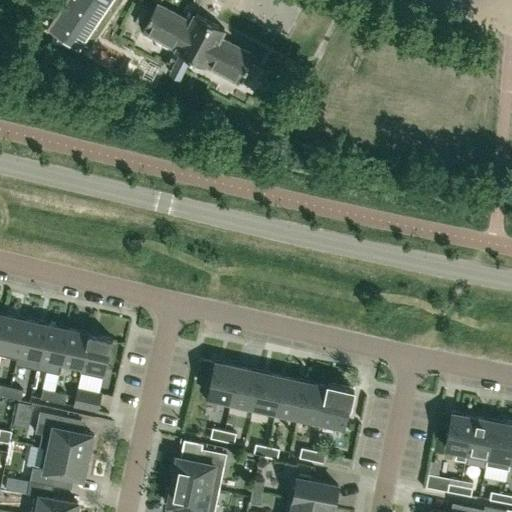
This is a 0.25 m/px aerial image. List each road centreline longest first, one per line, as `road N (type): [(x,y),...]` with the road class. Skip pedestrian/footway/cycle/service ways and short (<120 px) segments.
road 1 (residential): [(0,164),(511,280)]
road 2 (residential): [(406,351),(169,304)]
road 3 (residential): [(128,511),(169,304)]
road 4 (residential): [(169,304),(0,266)]
road 5 (residential): [(377,511),(406,351)]
